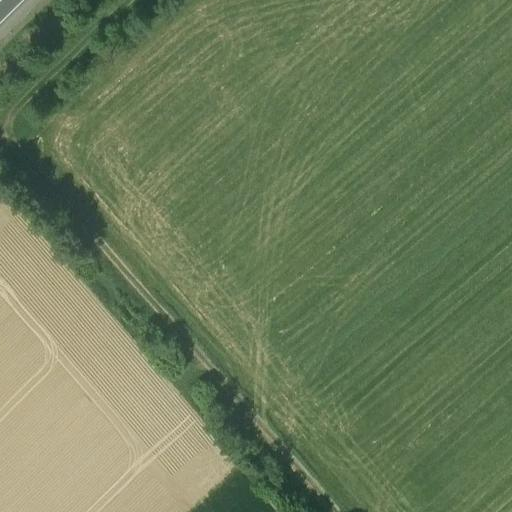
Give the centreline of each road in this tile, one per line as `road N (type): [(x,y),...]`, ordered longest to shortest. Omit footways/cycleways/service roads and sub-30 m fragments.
road 1 (track): [(0,130),(334,511)]
road 2 (track): [(0,127),(129,0)]
